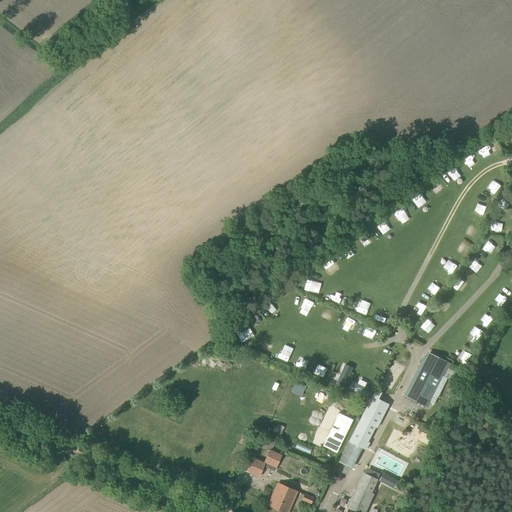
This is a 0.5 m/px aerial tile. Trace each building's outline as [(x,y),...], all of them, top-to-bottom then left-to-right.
[(491,155),(499,152),(495,141),(487,144),(491,155)] [(460,180),(467,174),(459,165),(452,171),(460,180)] [(406,206),(411,217),(419,212),(414,202),(406,206)] [(388,221),(394,230),(401,224),(395,216),(388,221)] [(501,233),(502,223),(492,222),(492,232),(501,233)] [(379,241),(387,234),(380,226),(372,234),(379,241)] [(473,227),(468,235),(476,239),(480,231),(473,227)] [(361,242),(355,246),(361,255),(367,251),(361,242)] [(494,244),(488,251),(493,256),(499,249),(494,244)] [(342,256),(348,266),(356,262),(350,251),(342,256)] [(471,269),(480,275),(486,266),(477,261),(471,269)] [(453,262),(446,267),(453,276),(460,270),(453,262)] [(328,280),(335,274),(329,266),(322,272),(328,280)] [(462,281),(457,288),(465,294),(470,286),(462,281)] [(318,291),(318,283),(308,283),(308,291),(318,291)] [(437,299),(443,291),(439,287),(432,294),(437,299)] [(338,293),(334,302),(342,305),(346,297),(338,293)] [(306,307),(317,310),(319,304),(307,301),(306,307)] [(447,301),(441,309),(448,315),(455,308),(447,301)] [(277,320),(283,313),(275,305),(269,312),(277,320)] [(369,318),(373,309),(364,305),(360,314),(369,318)] [(329,310),(324,319),(334,324),(339,315),(329,310)] [(347,329),(354,332),(359,323),(351,319),(347,329)] [(429,323),(424,330),(432,336),(437,329),(429,323)] [(246,332),(249,341),(256,339),(253,330),(246,332)] [(456,383),(461,375),(448,368),(450,364),(427,352),(421,363),(407,391),(434,405),(447,379),(456,383)] [(320,377),(327,381),(336,365),(329,361),(320,377)] [(335,383),(343,387),(352,367),(344,363),(335,383)] [(352,380),(349,387),(367,396),(370,389),(352,380)] [(376,429),(388,405),(377,400),(381,393),(375,389),(338,462),(352,469),(362,448),(366,450),(369,443),(368,443),(375,428),(376,429)] [(356,423),(341,415),(325,447),(339,455),(356,423)] [(269,450),(264,462),(264,463),(263,466),(263,468),(274,472),(282,455),(269,450)] [(263,466),(264,463),(264,462),(253,458),(252,462),(247,472),(259,477),(263,466)] [(327,475),(331,466),(324,463),(320,472),(327,475)] [(379,482),(386,486),(391,477),(383,473),(379,482)] [(371,493),(377,480),(364,474),(358,487),(356,486),(346,507),(356,511),(365,511),(373,494),(371,493)] [(281,511),(287,511),(297,492),(278,483),(268,506),(281,511)] [(311,505),(313,499),(304,495),(301,501),(311,505)]
